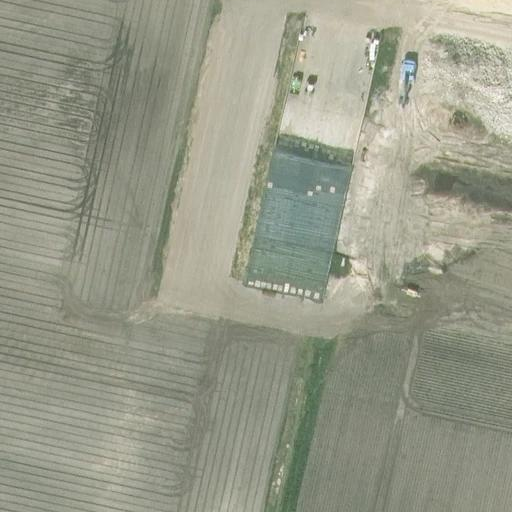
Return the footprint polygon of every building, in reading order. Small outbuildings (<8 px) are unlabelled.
[(443,5),(511,19),(511,0),(429,0),(428,10),(442,12),(443,5)] [(409,199),(511,221),(511,163),(421,143),(409,199)] [(390,286),(511,312),(511,243),(404,220),(390,286)] [(292,291),(324,297),(334,242),(317,239),(315,247),(305,245),(303,258),(288,255),(287,262),(305,266),(303,273),(310,275),(308,285),(294,282),(292,291)] [(247,262),(246,285),(256,285),(257,262),(247,262)]
